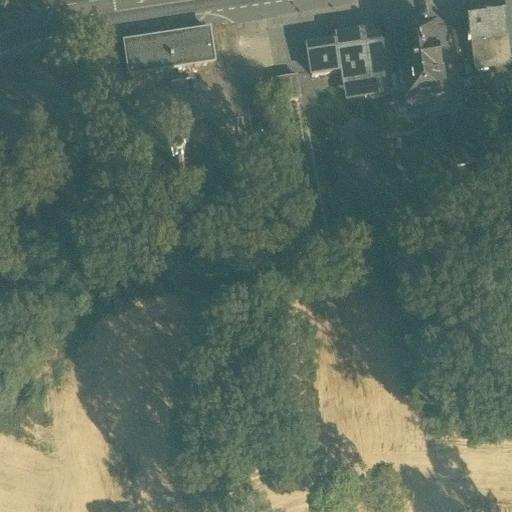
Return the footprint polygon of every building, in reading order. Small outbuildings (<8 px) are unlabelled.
[(471,46),(474,66),(496,62),(493,43),(508,40),(503,3),(465,9),(471,46)] [(401,77),(406,107),(447,101),(436,30),(421,32),(420,28),(336,40),(337,45),(308,50),(312,78),(342,73),(344,86),(401,77)] [(209,33),(181,37),(186,69),(215,64),(209,33)] [(130,77),(186,69),(181,37),(126,45),(130,77)] [(276,82),(280,104),(301,101),(298,79),(276,82)] [(183,320),(147,315),(137,393),(173,397),(183,320)] [(340,413),(359,411),(350,330),(331,333),(335,372),(323,373),(327,404),(339,403),(340,413)] [(106,407),(93,511),(132,511),(144,411),(106,407)] [(0,502),(18,507),(29,473),(0,464),(0,502)]
